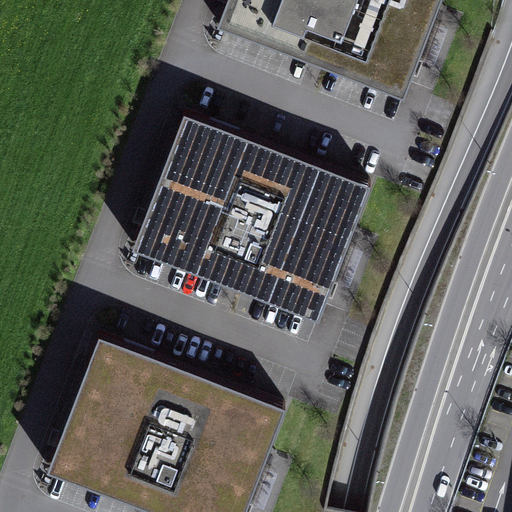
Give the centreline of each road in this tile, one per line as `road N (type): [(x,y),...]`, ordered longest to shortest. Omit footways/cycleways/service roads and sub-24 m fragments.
road 1 (motorway): [(511,50),(397,325),(346,511)]
road 2 (primary): [(511,150),(389,511)]
road 3 (primary): [(428,511),(511,274)]
